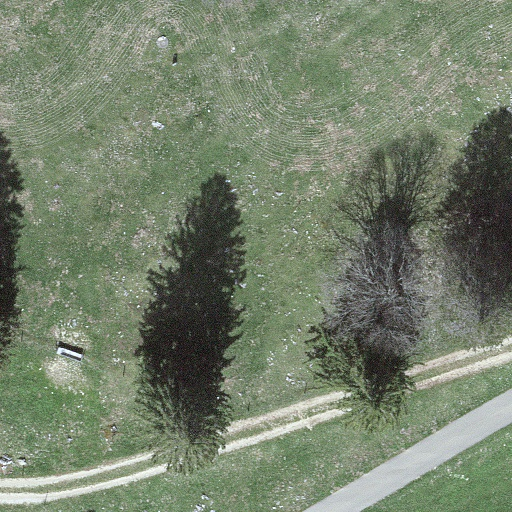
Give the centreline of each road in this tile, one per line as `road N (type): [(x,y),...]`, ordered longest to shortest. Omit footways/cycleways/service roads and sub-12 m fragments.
road 1 (track): [(0,491),(115,476),(511,347)]
road 2 (unclassified): [(511,404),(329,511)]
